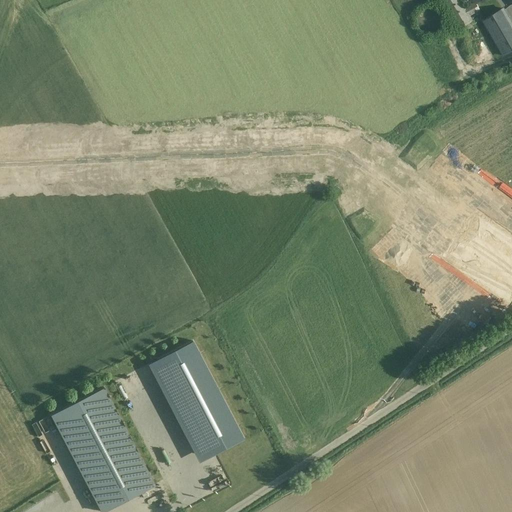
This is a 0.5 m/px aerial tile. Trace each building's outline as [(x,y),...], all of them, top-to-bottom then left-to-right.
[(482,14),(476,3),(469,7),(474,16),(457,25),(451,16),(465,8),(461,0),(439,0),(457,32),(474,23),(472,19),(482,14)] [(465,8),(451,16),(457,25),(474,16),(469,7),(469,6),(465,8)] [(418,26),(420,30),(424,34),(429,35),(435,35),(439,32),(442,28),(444,23),(443,18),(440,13),(436,10),(431,9),(426,10),(422,12),(419,16),(417,21),(418,26)] [(511,24),(503,9),(484,20),(505,56),(511,52),(511,24)] [(505,56),(484,20),(473,27),(494,63),(505,56)] [(193,340),(148,364),(199,462),(244,438),(193,340)] [(104,387),(87,396),(76,402),(51,415),(102,511),(155,484),(104,387)] [(152,422),(147,424),(154,438),(159,435),(152,422)] [(222,467),(212,473),(218,483),(228,478),(222,467)]
